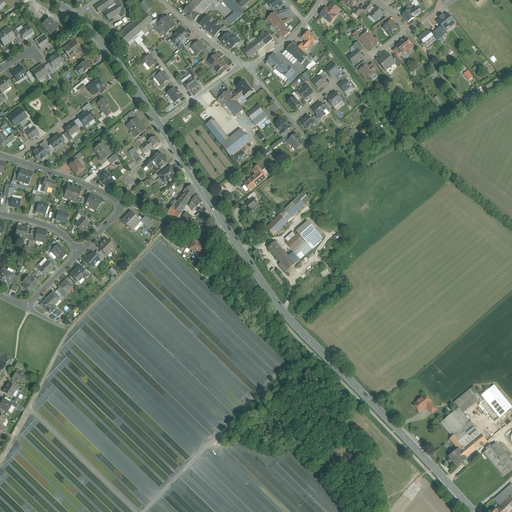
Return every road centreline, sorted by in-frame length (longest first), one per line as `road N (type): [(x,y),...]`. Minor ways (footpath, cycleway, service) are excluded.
road 1 (secondary): [(474,511),(280,308),(159,123)]
road 2 (track): [(511,74),(345,180)]
road 3 (track): [(69,329),(173,221)]
road 4 (track): [(0,461),(69,329)]
road 5 (unclassified): [(345,180),(248,68)]
road 6 (secondary): [(159,123),(115,57),(74,16)]
road 7 (residential): [(124,204),(0,154)]
